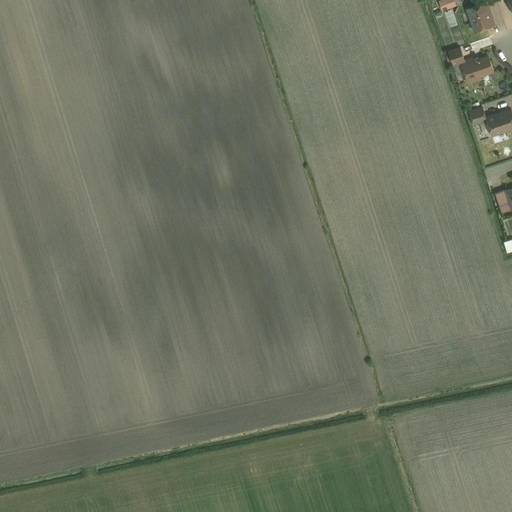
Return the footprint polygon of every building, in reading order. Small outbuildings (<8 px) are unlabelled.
[(438,0),(443,11),(458,5),(455,0),(438,0)] [(497,23),(488,0),(487,0),(468,7),(476,31),(497,23)] [(445,42),(462,38),(454,11),(437,15),(445,42)] [(495,71),(489,54),(476,59),(474,55),(460,60),(469,84),(483,79),(482,76),(495,71)] [(511,128),(511,106),(485,116),(491,135),(511,128)]
